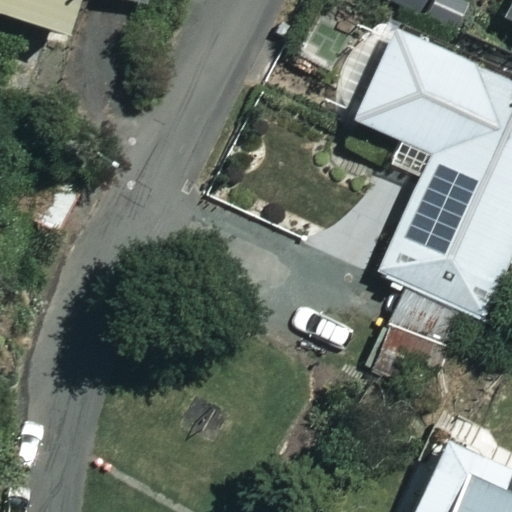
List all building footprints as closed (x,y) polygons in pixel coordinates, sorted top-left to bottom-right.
[(58,0),(0,0),(0,11),(51,26),(58,0)] [(511,0),(506,0),(498,17),(511,24),(511,0)] [(511,240),(511,81),(373,18),(331,110),(386,135),(376,156),(408,171),(361,272),(474,324),(511,240)] [(80,178),(23,152),(0,202),(0,209),(55,234),(80,178)] [(511,511),(511,484),(489,474),(496,457),(419,425),(381,511),(511,511)]
